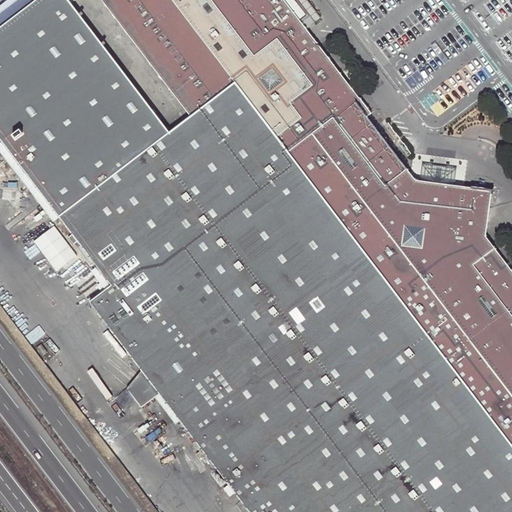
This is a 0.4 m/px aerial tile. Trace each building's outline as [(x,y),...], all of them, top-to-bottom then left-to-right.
[(0,26),(35,0),(9,0),(0,7),(0,26)] [(0,43),(56,0),(35,0),(0,26),(0,43)] [(141,369),(159,392),(249,511),(511,511),(511,271),(486,237),(492,191),(454,186),(438,183),(420,181),(416,180),(368,117),(371,113),(359,98),(318,129),(288,152),(243,93),(235,83),(190,116),(169,132),(68,0),(56,0),(0,43),(0,138),(112,286),(90,302),(141,369)] [(359,98),(301,22),(284,0),(101,0),(190,116),(235,83),(243,93),(288,152),(318,129),(359,98)] [(311,15),(299,0),(284,0),(301,22),(311,15)] [(435,43),(430,47),(443,65),(449,61),(435,43)] [(422,165),(420,181),(438,183),(454,186),(455,173),(455,169),(440,167),(422,165)] [(141,406),(159,392),(141,369),(126,386),(141,406)]
